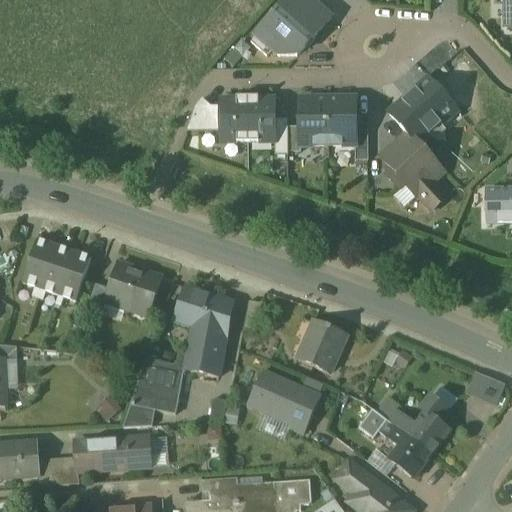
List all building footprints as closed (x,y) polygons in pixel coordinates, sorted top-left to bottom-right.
[(331,20),(307,0),(291,0),(263,32),(277,45),(271,52),(272,53),(279,59),(298,58),(331,20)] [(511,0),(502,0),(502,6),(506,6),(506,24),(511,23),(511,0)] [(263,32),(252,45),(267,59),(272,53),(271,52),(277,45),(263,32)] [(233,53),(225,61),(234,69),(241,60),(233,53)] [(465,82),(449,64),(431,81),(448,100),(466,84),(465,82)] [(430,80),(389,117),(407,136),(415,145),(417,144),(420,147),(458,112),(448,100),(431,81),(430,80)] [(211,109),(203,101),(197,107),(195,110),(187,134),(220,134),(220,109),(211,109)] [(259,102),(248,102),(249,146),(275,146),(277,146),(276,122),(276,101),(259,102)] [(328,101),(300,102),(300,130),(300,150),(302,150),(329,150),(328,101)] [(356,101),(328,101),(329,150),(356,149),(357,149),(357,127),(356,101)] [(237,102),(220,102),(220,109),(220,134),(221,146),(249,146),(248,102),(237,102)] [(288,130),(288,122),(276,122),(277,146),(275,146),(275,158),(289,158),(289,155),(288,130)] [(368,127),(357,127),(357,149),(356,149),(356,163),(369,163),(368,127)] [(300,130),(288,130),(289,155),(301,155),(302,150),(300,150),(300,130)] [(415,145),(407,136),(381,160),(393,173),(387,178),(400,193),(406,187),(417,200),(419,199),(432,214),(447,200),(434,185),(445,175),(420,147),(417,144),(415,145)] [(511,192),(486,193),(487,227),(511,226),(511,192)] [(38,242),(23,286),(35,291),(41,292),(56,249),(38,242)] [(74,255),(56,249),(41,292),(47,294),(59,298),(74,255)] [(92,261),(74,255),(59,298),(64,300),(77,305),(92,261)] [(138,273),(118,266),(110,291),(107,302),(124,307),(123,310),(149,319),(162,281),(161,281),(160,282),(138,274),(138,273)] [(110,291),(96,286),(87,311),(102,316),(107,302),(110,291)] [(235,306),(185,290),(177,316),(202,325),(193,376),(219,381),(227,341),(228,341),(228,339),(227,339),(234,308),(235,308),(235,306)] [(35,291),(32,299),(38,301),(41,292),(35,291)] [(47,294),(41,292),(38,301),(44,303),(47,294)] [(64,300),(59,298),(56,307),(62,309),(64,300)] [(263,306),(249,304),(244,331),(258,334),(263,306)] [(347,338),(315,324),(299,363),(331,377),(347,338)] [(17,350),(0,347),(0,361),(4,362),(4,363),(18,363),(17,350)] [(175,372),(146,366),(132,406),(160,415),(175,372)] [(323,400),(264,373),(247,410),(305,439),(323,400)] [(467,396),(498,408),(507,386),(476,373),(467,396)] [(431,400),(422,412),(426,415),(417,427),(396,411),(388,422),(433,457),(452,432),(441,424),(448,414),(431,400)] [(399,408),(389,401),(378,415),(388,422),(396,411),(399,408)] [(378,415),(363,404),(355,415),(379,434),(388,422),(378,415)] [(433,457),(388,422),(379,434),(400,449),(390,462),(415,481),(433,457)] [(150,442),(113,444),(113,445),(105,446),(105,444),(76,445),(77,460),(78,475),(79,475),(98,473),(97,459),(114,458),(115,471),(121,471),(121,472),(167,469),(165,442),(150,443),(150,442)] [(38,447),(0,449),(0,475),(6,475),(7,480),(39,478),(40,478),(39,463),(38,447)] [(77,460),(61,461),(63,488),(80,487),(79,475),(78,475),(77,460)] [(61,461),(39,463),(40,478),(39,478),(40,490),(63,488),(61,461)] [(410,511),(349,465),(336,483),(360,503),(353,511),(354,511),(410,511)] [(239,488),(239,481),(203,484),(203,496),(213,495),(213,503),(187,505),(186,511),(240,511),(239,488)] [(311,482),(239,488),(240,511),(263,510),(263,511),(302,511),(302,507),(310,506),(313,505),(311,482)] [(334,500),(317,511),(339,511),(341,511),(334,500)]
